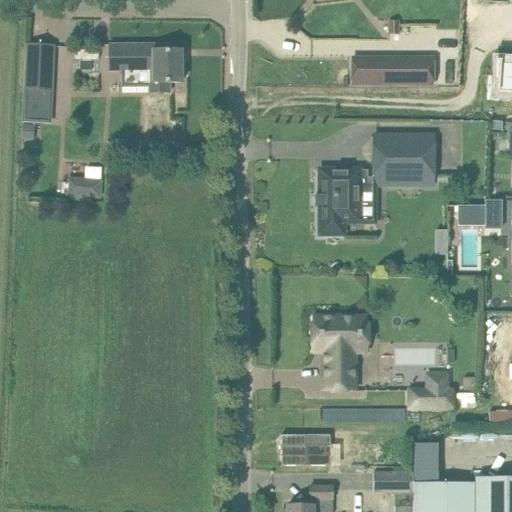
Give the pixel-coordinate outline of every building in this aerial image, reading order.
[(26,45),(23,89),(51,90),(53,47),(26,45)] [(169,45),(109,45),(109,72),(121,72),(121,88),(149,88),(149,93),(169,93),(169,83),(181,83),(181,51),(169,51),(169,45)] [(352,58),(352,86),(432,86),(432,58),(352,58)] [(487,75),(486,100),(499,101),(499,91),(511,92),(511,64),(500,63),(500,76),(487,75)] [(490,122),(489,130),(502,131),(502,122),(490,122)] [(433,137),(373,136),(373,186),(433,186),(433,137)] [(319,196),(315,196),(315,206),(319,206),(319,235),(343,235),(343,223),(359,223),(359,186),(368,186),(368,177),(368,170),(319,170),(319,187),(319,196)] [(79,196),(80,184),(61,183),(60,194),(71,196),(70,201),(84,202),(85,197),(79,196)] [(484,201),(484,213),(501,213),(501,201),(493,201),(484,201)] [(435,248),(435,256),(447,256),(447,248),(435,248)] [(459,249),(448,263),(464,275),(475,262),(459,249)] [(322,353),(323,391),(354,391),(355,353),(366,353),(366,317),(312,317),(312,353),(322,353)] [(479,336),(478,348),(504,348),(504,337),(479,336)] [(408,390),(408,409),(451,409),(452,391),(446,391),(446,374),(427,374),(427,391),(408,390)] [(475,379),(463,379),(463,391),(475,391),(475,379)] [(373,472),(373,494),(394,494),(413,494),(413,484),(413,472),(381,472),(373,472)] [(474,511),(511,511),(511,478),(475,478),(475,484),(474,511)] [(412,511),(474,511),(475,484),(413,484),(413,494),(412,501),(412,511)] [(311,507),(287,506),(286,511),(331,511),(332,487),(309,487),(309,500),(311,501),(311,507)] [(394,494),(394,511),(412,511),(412,501),(413,494),(394,494)]
